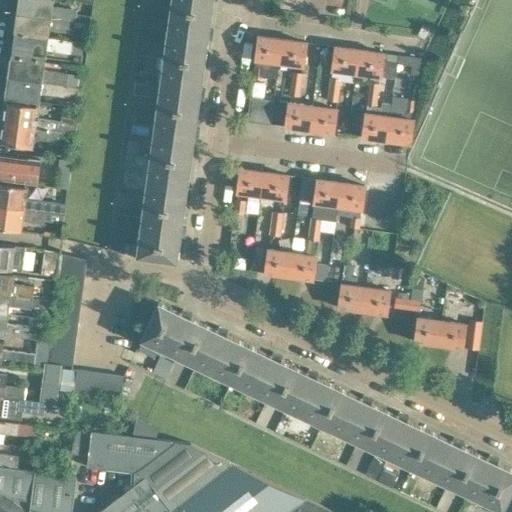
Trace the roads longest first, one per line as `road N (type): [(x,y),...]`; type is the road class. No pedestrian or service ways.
road 1 (residential): [(511,441),(207,300),(196,266),(213,142)]
road 2 (residential): [(399,166),(213,142)]
road 3 (residential): [(249,25),(420,47)]
road 4 (residential): [(213,142),(225,55),(249,25)]
